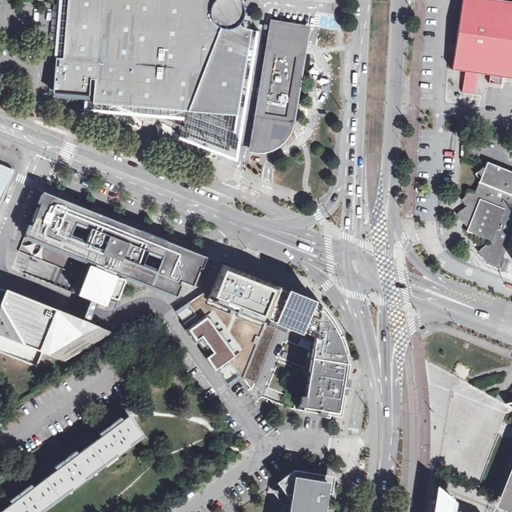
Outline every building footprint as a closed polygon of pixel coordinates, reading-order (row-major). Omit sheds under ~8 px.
[(191,113),(231,116),(244,35),(237,26),(244,18),(244,13),(244,8),(242,4),(239,0),(238,0),(72,0),(67,60),(60,59),(58,91),(88,94),(89,80),(94,80),(92,104),(117,106),(128,111),(135,113),(150,116),(162,116),(170,115),(186,112),(191,113)] [(511,2),(494,0),(462,0),(451,69),(464,71),(470,72),(477,73),(489,74),(488,82),(500,83),(501,76),(511,77),(511,2)] [(280,24),(280,26),(278,35),(296,38),(298,29),(298,27),(280,24)] [(290,51),(301,53),(302,45),(305,30),(298,29),(296,38),(278,35),(280,26),(273,25),(271,40),(269,53),(271,53),(272,48),(279,49),(280,47),(290,48),(290,51)] [(290,123),(301,53),(290,51),(290,48),(280,47),(279,49),(272,48),(271,53),(269,53),(258,118),(290,123)] [(470,72),(464,71),(463,81),(461,91),(474,92),(476,83),(477,73),(470,72)] [(225,147),(231,116),(191,113),(188,134),(225,147)] [(290,123),(258,118),(253,149),(269,147),(288,127),(290,123)] [(0,205),(14,171),(0,166),(0,205)] [(141,231),(43,192),(26,236),(19,251),(82,276),(75,294),(78,295),(106,306),(108,300),(116,303),(125,281),(146,289),(144,288),(145,284),(176,297),(181,285),(179,285),(181,281),(193,286),(199,272),(196,271),(200,263),(192,259),(193,255),(164,243),(162,248),(138,238),(141,231)] [(165,241),(164,243),(193,255),(192,259),(200,263),(196,271),(199,272),(204,257),(174,245),(165,241)] [(176,311),(231,385),(244,376),(267,317),(279,287),(221,264),(210,293),(207,292),(201,295),(176,311)] [(338,414),(346,361),(342,344),(336,329),(327,315),(315,301),(287,290),(279,287),(267,317),(280,322),(315,336),(305,397),(303,408),(338,414)] [(315,301),(316,300),(288,288),(287,290),(315,301)] [(63,361),(110,332),(6,290),(0,304),(0,352),(35,366),(41,353),(63,361)] [(256,382),(280,322),(267,317),(244,376),(243,377),(256,382)] [(313,339),(302,335),(298,343),(310,347),(313,339)] [(305,397),(297,396),(295,407),(303,408),(305,397)] [(131,446),(129,444),(142,434),(128,415),(122,420),(120,417),(99,433),(101,436),(78,453),(75,451),(55,466),(57,469),(33,487),(31,484),(10,500),(12,503),(0,511),(40,511),(39,511),(71,487),(73,489),(86,480),(84,478),(116,454),(118,456),(131,446)] [(296,469),(273,486),(282,499),(289,494),(292,498),(283,505),(282,511),(322,511),(327,487),(329,474),(296,469)] [(289,494),(282,499),(284,501),(283,505),(292,498),(289,494)] [(437,495),(436,502),(449,507),(451,508),(452,499),(446,494),(437,495)] [(459,511),(458,511),(457,511),(451,511),(448,511),(449,507),(436,502),(434,511),(459,511)]
